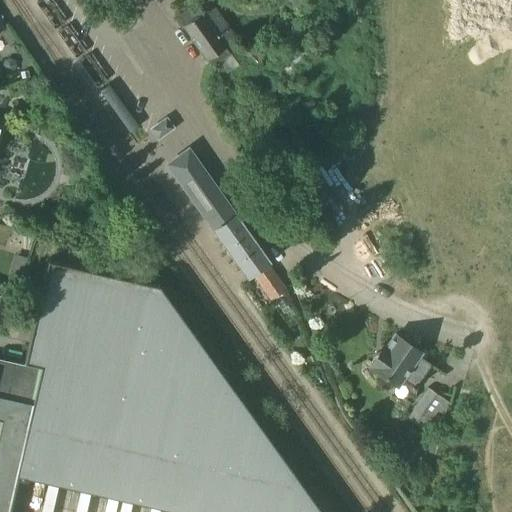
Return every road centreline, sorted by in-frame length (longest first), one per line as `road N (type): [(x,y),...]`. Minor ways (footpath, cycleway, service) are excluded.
road 1 (residential): [(435,336),(306,270),(169,93)]
road 2 (residential): [(169,93),(109,42),(80,0)]
